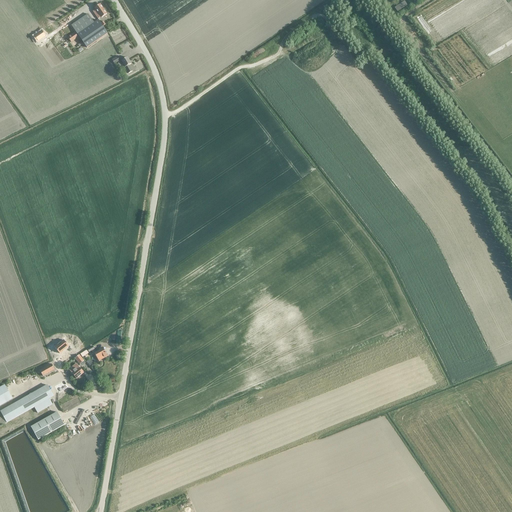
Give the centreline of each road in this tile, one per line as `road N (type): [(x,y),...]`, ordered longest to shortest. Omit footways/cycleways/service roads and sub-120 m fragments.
road 1 (unclassified): [(100,511),(164,136),(157,78),(114,0)]
road 2 (track): [(164,116),(239,68),(276,55),(285,38),(323,14)]
